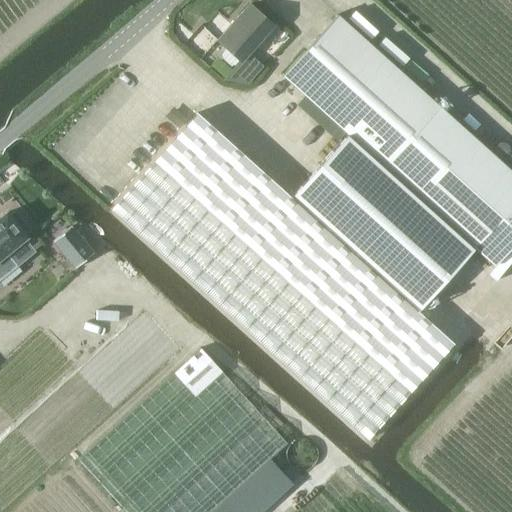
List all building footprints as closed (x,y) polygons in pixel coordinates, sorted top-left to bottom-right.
[(226,47),(222,52),(221,58),(230,66),(234,65),(240,59),(242,61),(272,26),(247,4),(217,39),(226,47)] [(197,113),(110,209),(366,439),(453,343),(417,311),(474,248),(492,263),(511,240),(511,172),(337,14),(282,75),(347,133),(290,197),(197,113)] [(30,229),(15,211),(9,216),(6,213),(0,217),(0,279),(17,266),(7,254),(26,237),(24,234),(30,229)] [(71,226),(53,241),(75,269),(93,254),(71,226)] [(140,312),(78,370),(113,408),(176,349),(140,312)] [(41,329),(0,362),(0,406),(10,419),(73,367),(41,329)] [(78,459),(126,511),(211,511),(288,442),(199,348),(78,459)]
